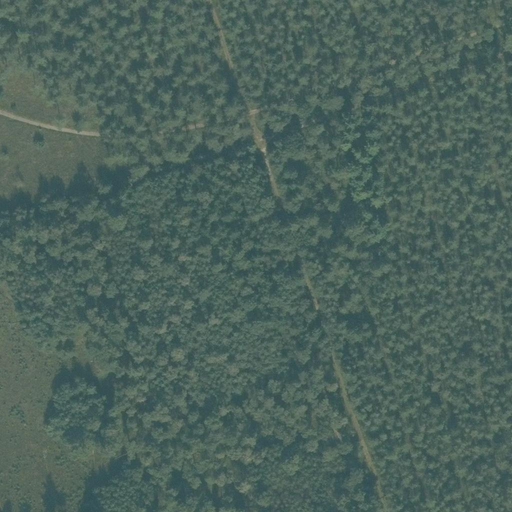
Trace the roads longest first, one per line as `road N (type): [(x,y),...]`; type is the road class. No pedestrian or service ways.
road 1 (track): [(387,511),(279,195)]
road 2 (track): [(259,139),(0,231)]
road 3 (track): [(511,51),(259,139)]
road 4 (track): [(210,0),(259,139)]
